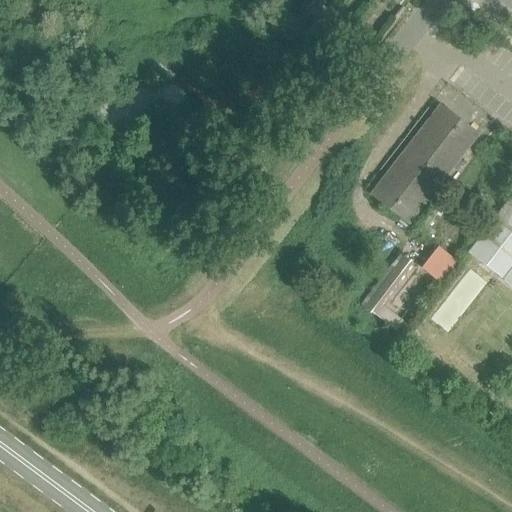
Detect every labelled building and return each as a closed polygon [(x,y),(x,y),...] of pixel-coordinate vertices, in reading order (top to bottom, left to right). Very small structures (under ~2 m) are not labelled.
[(311,0),(306,6),(321,18),(327,10),(314,0),(311,0)] [(342,33),(347,38),(353,30),(348,26),(342,33)] [(162,84),(181,68),(162,46),(143,62),(162,84)] [(89,131),(154,110),(147,90),(83,110),(89,131)] [(369,195),(408,225),(477,136),(438,106),(369,195)] [(511,194),(466,254),(511,288),(511,194)] [(473,237),(478,230),(458,215),(453,221),(473,237)] [(396,329),(403,320),(383,305),(415,262),(400,251),(361,303),(396,329)] [(424,265),(438,274),(446,263),(432,253),(424,265)]
